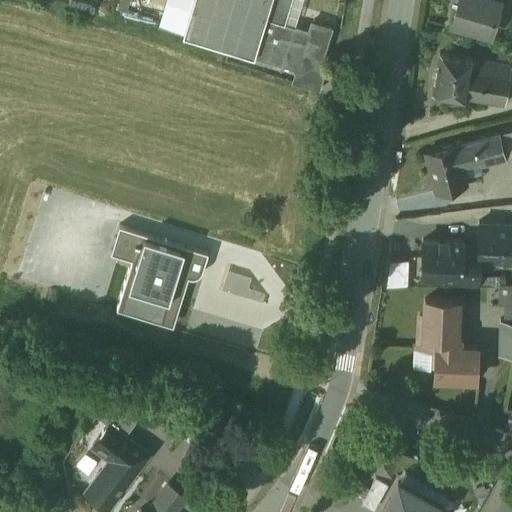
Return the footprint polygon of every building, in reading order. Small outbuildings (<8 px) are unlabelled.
[(290,0),(193,0),(183,35),(254,55),(265,17),(285,22),(290,0)] [(497,0),(459,0),(453,23),(490,33),(499,2),(499,1),(497,0)] [(265,17),(254,55),(282,64),(283,60),(295,64),(298,71),(296,72),(293,79),(318,85),(322,73),(314,59),(321,57),(330,26),(311,20),(308,28),(285,22),(265,17)] [(474,58),(440,52),(433,92),(467,98),(474,58)] [(511,65),(474,58),(467,98),(505,104),(511,65)] [(511,129),(500,133),(506,159),(511,157),(511,129)] [(500,133),(457,144),(456,143),(426,151),(437,191),(467,183),(462,166),(481,162),(482,166),(507,160),(506,159),(500,133)] [(511,224),(480,223),(479,245),(479,259),(480,259),(511,260),(511,224)] [(208,251),(120,224),(111,252),(133,258),(117,308),(173,325),(188,275),(192,276),(195,276),(197,275),(200,273),(202,271),(208,251)] [(463,241),(423,239),(422,275),(443,276),(461,277),(463,241)] [(479,245),(464,244),(464,241),(463,241),(461,277),(443,276),(443,285),(479,285),(480,259),(479,259),(479,245)] [(464,299),(426,298),(425,314),(420,314),(419,346),(431,347),(430,364),(435,364),(435,376),(476,378),(478,346),(462,346),(464,299)] [(511,320),(501,320),(500,357),(511,357),(511,320)] [(140,416),(112,395),(97,415),(109,423),(110,422),(126,434),(140,416)] [(126,434),(110,422),(109,423),(93,444),(111,457),(87,489),(108,506),(134,472),(131,469),(146,449),(126,434)] [(234,446),(224,458),(228,462),(238,450),(234,446)] [(395,451),(380,447),(376,461),(391,465),(395,451)] [(377,475),(365,502),(377,507),(389,480),(377,475)] [(186,495),(169,482),(158,496),(175,509),(186,495)] [(411,511),(421,495),(398,482),(382,511),(411,511)] [(421,495),(411,511),(442,511),(445,508),(421,495)] [(158,496),(146,511),(142,508),(138,511),(173,511),(175,509),(158,496)]
